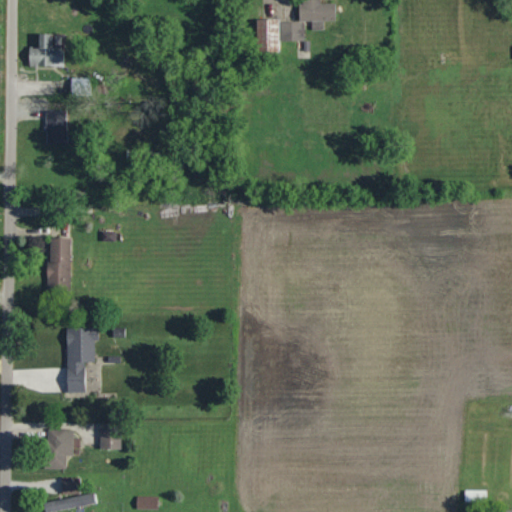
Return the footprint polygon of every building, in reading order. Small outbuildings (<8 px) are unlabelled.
[(257,21),(257,52),(280,52),(280,41),(304,41),(304,21),(312,21),(312,29),(324,29),(324,20),(336,20),(336,3),(321,3),(320,0),(300,0),(300,21),(257,21)] [(29,67),(64,67),(64,45),(55,45),(55,35),(39,35),(39,47),(29,47),(29,67)] [(67,111),(46,111),(46,145),(67,145),(67,111)] [(71,238),(49,238),(49,294),(71,294),(71,238)] [(97,329),(67,328),(67,393),(85,394),(86,362),(97,362),(97,329)] [(102,450),(121,450),(121,424),(101,425),(102,450)] [(45,470),(67,470),(67,429),(45,429),(45,470)] [(80,478),(62,478),(63,501),(44,502),(44,511),(82,510),(80,478)]
